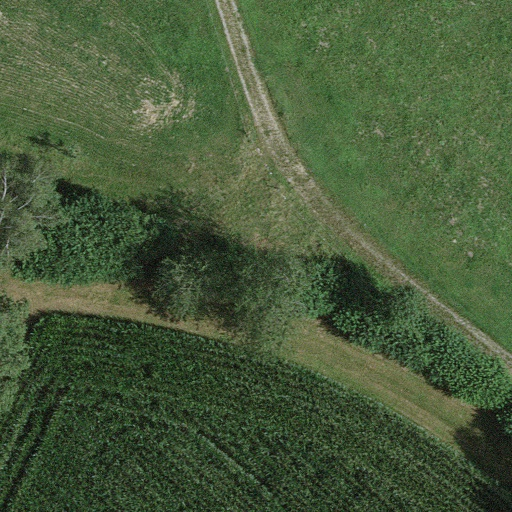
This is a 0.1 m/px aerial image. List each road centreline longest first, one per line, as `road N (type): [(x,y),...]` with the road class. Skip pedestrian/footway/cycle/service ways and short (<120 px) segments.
road 1 (track): [(0,264),(47,279),(137,286),(190,266),(240,217),(276,147)]
road 2 (track): [(511,376),(391,278),(276,147)]
road 3 (track): [(276,147),(231,0)]
